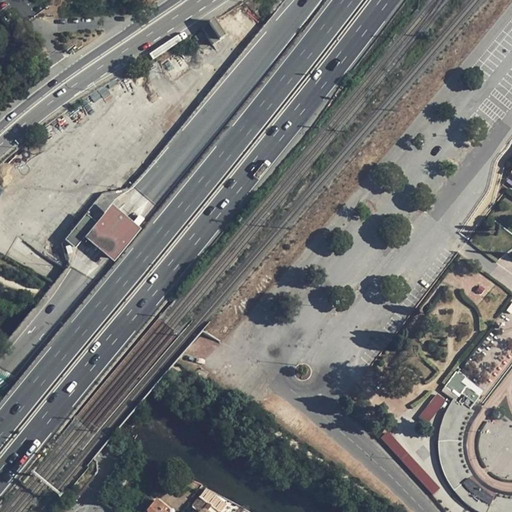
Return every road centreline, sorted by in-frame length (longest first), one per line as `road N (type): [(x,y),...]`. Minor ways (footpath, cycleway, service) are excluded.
road 1 (motorway): [(0,482),(385,0)]
road 2 (motorway): [(348,0),(0,432)]
road 3 (motorway): [(310,0),(0,378)]
road 4 (primary): [(0,149),(210,0)]
road 5 (primary): [(184,0),(0,133)]
